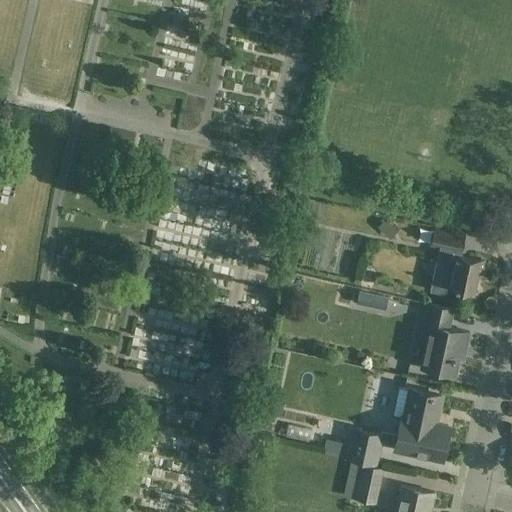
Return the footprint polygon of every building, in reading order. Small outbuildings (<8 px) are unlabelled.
[(234,184),(235,166),(210,165),(209,183),(234,184)] [(188,205),(185,219),(147,213),(143,237),(196,246),(197,239),(212,241),(217,210),(188,205)] [(387,217),(380,224),(392,235),(398,229),(387,217)] [(432,244),(462,250),(465,234),(436,228),(432,244)] [(448,287),(450,287),(475,292),(480,269),(484,269),(485,261),(456,255),(456,256),(438,252),(430,291),(446,295),(448,287)] [(357,289),(354,302),(368,305),(371,292),(357,289)] [(466,349),(469,332),(450,328),(454,309),(428,304),(421,334),(428,336),(422,367),(455,374),(461,347),(466,349)] [(326,438),(323,451),(349,457),(376,463),(380,441),(396,444),(395,448),(442,458),(449,427),(435,424),(441,395),(411,389),(411,388),(398,385),(392,414),(402,417),(398,433),(381,430),(380,436),(355,430),(351,444),(326,438)] [(260,418),(258,429),(273,432),(276,421),(260,418)] [(111,465),(99,450),(88,459),(100,474),(111,465)] [(363,464),(355,497),(376,502),(383,469),(363,464)] [(431,509),(435,492),(402,485),(395,511),(428,511),(430,509),(431,509)]
